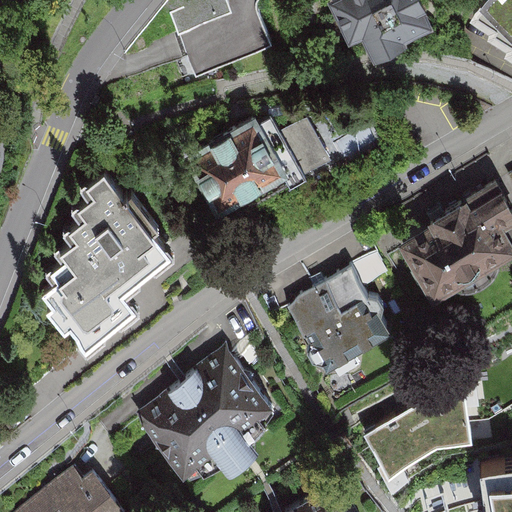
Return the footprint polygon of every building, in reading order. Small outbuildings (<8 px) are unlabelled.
[(203,0),(139,34),(152,67),(184,55),(193,71),(264,38),(251,5),(257,0),(203,0)] [(410,0),(317,0),(337,39),(350,33),(360,54),(422,24),(410,0)] [(511,0),(472,0),(465,17),(483,27),(481,35),(499,45),(497,54),(511,63),(511,0)] [(256,107),(184,149),(218,206),(283,168),(289,177),(330,153),(307,113),(281,128),(271,110),(261,115),(256,107)] [(165,243),(96,155),(66,178),(75,190),(61,201),(71,213),(59,222),(68,234),(54,244),(62,254),(42,269),(48,276),(33,288),(72,338),(123,298),(112,284),(165,243)] [(511,213),(490,176),(387,236),(422,294),(511,241),(511,213)] [(352,257),(279,296),(318,368),(390,329),(352,257)] [(230,342),(136,407),(179,468),(214,444),(228,464),(258,444),(242,422),(271,402),(230,342)] [(464,383),(364,434),(388,481),(437,451),(474,447),(464,383)] [(511,511),(511,456),(480,461),(486,511),(511,511)] [(78,461),(12,511),(125,511),(131,507),(95,463),(86,470),(78,461)] [(341,511),(322,479),(265,511),(341,511)]
